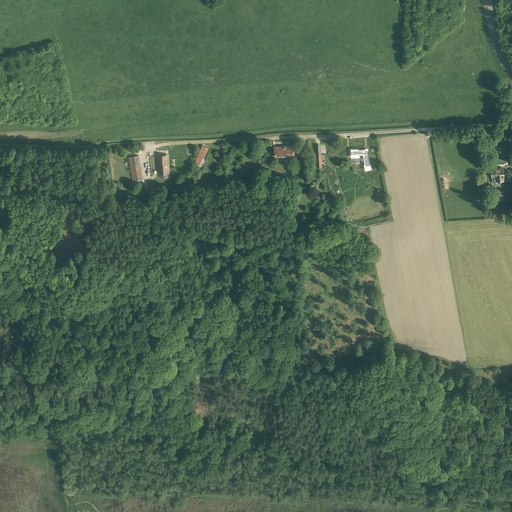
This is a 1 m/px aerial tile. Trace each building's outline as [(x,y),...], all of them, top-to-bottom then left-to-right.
[(295,155),(294,145),(274,147),(275,157),(295,155)] [(208,149),(202,146),(195,163),(199,165),(202,158),(204,158),(208,149)] [(367,148),(351,149),(352,156),(363,155),(366,169),(371,168),(367,148)] [(167,155),(158,156),(159,173),(169,173),(167,155)] [(139,156),(131,157),(133,172),(141,170),(139,156)] [(503,180),(503,168),(491,168),(491,177),(492,177),(492,183),(496,183),(496,180),(503,180)]
